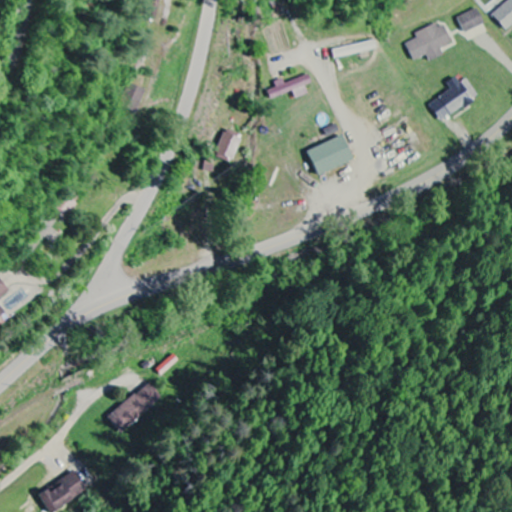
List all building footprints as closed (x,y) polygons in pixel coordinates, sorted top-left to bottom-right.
[(511,27),(511,0),(492,15),(506,32),(511,27)] [(485,25),(478,9),(458,19),(466,35),(485,25)] [(416,35),(418,40),(407,45),(414,62),(427,56),(430,62),(444,56),(441,49),(453,44),(444,23),(416,35)] [(333,51),(335,61),(377,50),(375,41),(333,51)] [(296,100),(308,95),(305,88),(312,85),(308,76),(286,85),(284,80),(274,84),(276,89),(268,92),(272,101),(293,92),(296,100)] [(441,123),(480,99),(468,80),(460,84),(457,79),(447,84),(452,91),(430,105),(441,123)] [(243,137),(227,130),(215,158),(232,164),(243,137)] [(308,150),(317,176),(353,164),(345,138),(308,150)] [(108,417),(120,434),(163,403),(150,386),(108,417)] [(40,497),(48,511),(54,511),(87,495),(76,473),(59,481),(61,486),(40,497)]
